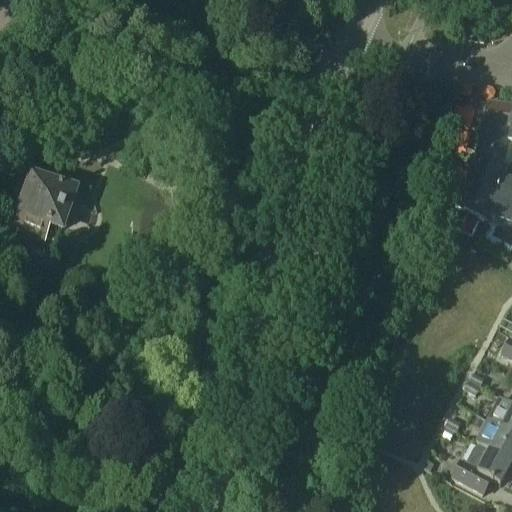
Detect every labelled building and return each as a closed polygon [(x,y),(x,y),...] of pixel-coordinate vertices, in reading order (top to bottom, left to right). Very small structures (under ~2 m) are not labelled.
[(508,148),(510,117),(511,111),(487,109),(479,162),(476,161),(454,211),(488,228),(489,226),(497,229),(498,227),(501,228),(511,232),(511,182),(507,181),(510,173),(510,172),(504,170),(506,159),(508,148)] [(34,176),(14,236),(44,246),(50,230),(62,234),(73,199),(59,195),(62,185),(34,176)] [(511,367),(511,344),(509,343),(500,361),(511,367)] [(468,387),(479,393),(484,383),(473,377),(468,387)] [(475,401),(479,393),(468,387),(464,395),(475,401)] [(499,433),(500,432),(511,438),(511,410),(499,403),(486,425),(487,426),(499,433)] [(449,422),(444,430),(456,437),(460,428),(449,422)] [(499,433),(487,426),(476,447),(480,449),(488,454),(511,466),(511,465),(511,438),(500,432),(499,433)] [(500,489),(511,466),(488,454),(480,449),(474,453),(464,469),(460,467),(456,476),(452,483),(482,499),(490,484),(500,489)]
